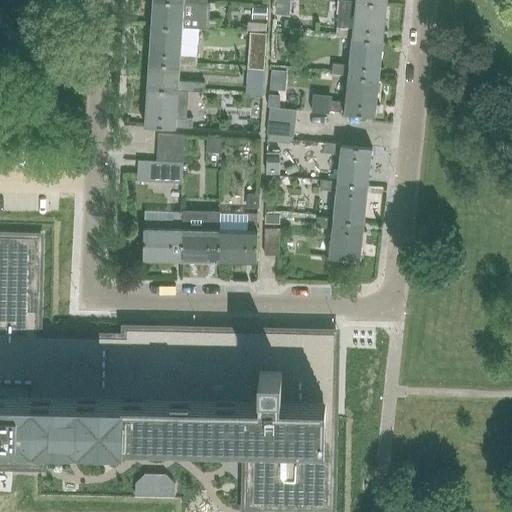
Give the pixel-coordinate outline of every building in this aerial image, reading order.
[(169,0),(152,0),(151,24),(182,26),(208,28),(209,3),(206,3),(200,2),(169,0)] [(382,40),(386,2),(355,0),(354,0),(345,0),(343,27),(336,26),(335,36),(352,37),(382,40)] [(180,54),(182,26),(151,24),(148,62),(179,64),(196,65),(197,56),(180,54)] [(378,77),(382,40),(352,37),(349,65),(333,63),(332,73),(348,75),(378,77)] [(178,80),(179,64),(148,62),(147,87),(188,90),(204,91),(204,81),(178,80)] [(374,114),(378,77),(348,75),(345,102),(329,100),(328,109),(374,114)] [(187,117),(188,90),(147,87),(144,124),(192,127),(192,117),(187,117)] [(296,109),(270,106),(269,106),(268,120),(294,123),(296,109)] [(293,136),(294,123),(268,120),(266,133),(293,136)] [(183,149),(184,135),(157,133),(157,147),(183,149)] [(337,180),(367,184),(371,146),(324,141),(323,152),(340,153),(337,180)] [(183,162),(183,149),(157,147),(156,160),(183,162)] [(183,162),(156,160),(139,159),(137,180),(181,184),(183,162)] [(367,184),(337,180),(320,179),(319,188),(336,190),(333,217),(363,221),(367,184)] [(143,219),(142,257),(180,258),(181,227),(182,212),(182,211),(172,211),(172,220),(143,219)] [(181,227),(180,258),(217,259),(219,228),(219,212),(209,212),(209,213),(182,212),(181,227)] [(219,228),(217,259),(255,260),(256,213),(246,212),(246,229),(219,228)] [(363,221),(333,217),(317,216),(316,226),(332,227),(329,255),(360,259),(363,221)] [(279,228),(265,227),(264,227),(264,254),(278,254),(279,228)] [(0,258),(0,463),(41,464),(41,451),(41,425),(80,426),(87,426),(104,426),(205,428),(277,430),(284,430),(284,466),(331,467),(332,419),(332,413),(333,371),(334,333),(283,332),(270,331),(178,329),(163,329),(159,329),(149,329),(127,328),(127,337),(74,336),(72,336),(71,336),(36,335),(37,277),(37,274),(37,270),(38,259),(0,258)] [(134,484),(134,497),(174,497),(175,484),(165,474),(155,474),(144,474),(134,484)]
